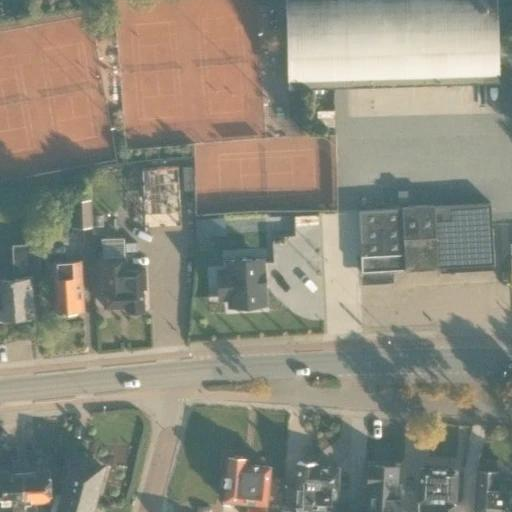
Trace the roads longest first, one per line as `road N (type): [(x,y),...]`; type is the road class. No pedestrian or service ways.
road 1 (secondary): [(511,364),(286,364)]
road 2 (residential): [(308,399),(511,411)]
road 3 (secondary): [(174,372),(0,391)]
road 4 (residential): [(140,511),(174,372)]
